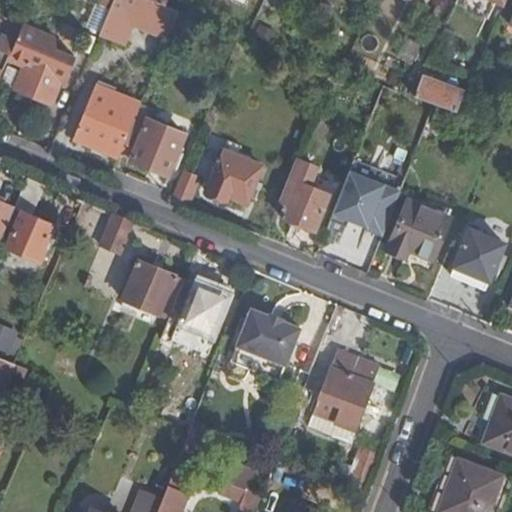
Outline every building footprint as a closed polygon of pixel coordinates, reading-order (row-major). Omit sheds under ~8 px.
[(152,0),(151,0),(113,0),(113,1),(99,34),(123,45),(132,25),(142,29),(152,0)] [(142,29),(167,39),(169,33),(179,11),(164,5),(152,0),(142,29)] [(498,20),(507,0),(457,0),(498,20)] [(198,17),(179,11),(169,33),(188,40),(198,17)] [(53,37),(20,24),(15,36),(9,54),(26,60),(14,89),(49,103),(61,76),(65,76),(74,59),(56,51),(53,37)] [(0,76),(9,54),(15,36),(0,30),(0,76)] [(411,60),(420,42),(407,36),(398,53),(411,60)] [(414,82),(417,73),(411,70),(407,79),(414,82)] [(410,94),(455,111),(464,92),(417,73),(414,82),(410,94)] [(121,149),(140,104),(96,86),(74,136),(118,154),(121,149)] [(151,108),(140,104),(121,149),(132,155),(130,159),(166,175),(184,133),(147,118),(151,108)] [(511,134),(511,131),(500,127),(493,147),(506,151),(511,134)] [(248,202),(264,166),(223,148),(204,190),(227,200),(230,194),(248,202)] [(317,166),(297,159),(279,205),(284,206),(281,216),(315,230),(329,194),(309,185),(317,166)] [(345,168),(320,249),(370,264),(395,183),(345,168)] [(199,176),(183,169),(170,199),(186,206),(199,176)] [(43,185),(27,178),(14,208),(21,211),(32,216),(43,185)] [(0,242),(14,208),(0,201),(0,242)] [(407,202),(389,250),(409,256),(412,251),(434,259),(450,219),(407,202)] [(21,211),(14,208),(0,242),(0,243),(6,247),(21,211)] [(32,216),(21,211),(6,247),(40,261),(47,247),(45,247),(53,225),(32,216)] [(135,222),(114,213),(101,244),(121,253),(135,222)] [(486,290),(505,242),(470,229),(451,275),(486,290)] [(168,294),(175,274),(139,258),(122,299),(159,315),(168,294)] [(177,297),(185,277),(175,274),(168,294),(177,297)] [(197,281),(186,276),(185,277),(177,297),(161,338),(176,345),(187,315),(181,312),(183,306),(187,308),(197,281)] [(199,278),(197,281),(187,308),(219,320),(231,290),(199,278)] [(302,331),(285,324),(282,328),(269,323),(270,319),(254,312),(241,348),(287,367),(302,331)] [(282,328),(285,324),(286,321),(272,315),(270,319),(269,323),(282,328)] [(16,362),(26,337),(15,333),(8,336),(0,355),(16,362)] [(343,351),(338,368),(374,383),(380,365),(343,351)] [(0,382),(6,385),(16,362),(0,355),(0,382)] [(374,383),(338,368),(334,366),(324,396),(331,399),(343,404),(339,416),(337,422),(360,430),(378,384),(374,383)] [(511,450),(511,396),(507,395),(488,441),(511,450)] [(343,404),(331,399),(326,411),(339,416),(343,404)] [(204,432),(193,427),(190,433),(179,460),(190,465),(204,432)] [(446,511),(489,511),(505,474),(452,454),(431,506),(446,511)] [(182,488),(190,465),(179,460),(170,484),(182,488)] [(255,511),(263,493),(223,478),(219,491),(242,501),(238,511),(255,511)] [(180,511),(188,491),(182,488),(170,484),(158,511),(180,511)] [(98,498),(94,508),(107,511),(109,502),(98,498)] [(326,511),(301,502),(296,511),(326,511)]
